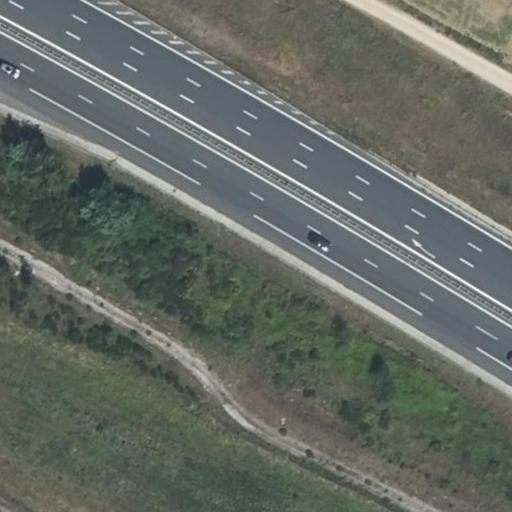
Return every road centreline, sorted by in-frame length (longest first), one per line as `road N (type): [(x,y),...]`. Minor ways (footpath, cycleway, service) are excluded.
road 1 (motorway): [(0,54),(511,349)]
road 2 (motorway): [(511,278),(28,0)]
road 3 (track): [(511,88),(360,0)]
